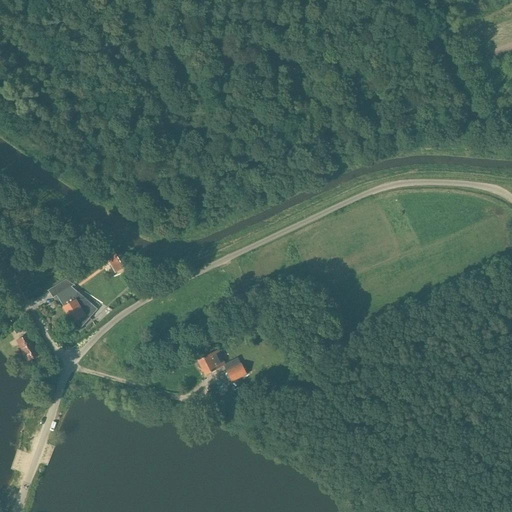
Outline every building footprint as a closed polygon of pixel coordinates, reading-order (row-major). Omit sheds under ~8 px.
[(124,268),(113,249),(105,254),(115,273),(124,268)] [(74,284),(66,279),(49,290),(54,297),(57,295),(71,286),(74,284)] [(77,292),(71,286),(57,295),(64,306),(63,307),(73,323),(75,322),(82,328),(95,313),(90,305),(91,303),(78,291),(77,292)] [(40,355),(28,334),(16,340),(28,361),(40,355)] [(225,364),(218,350),(198,360),(206,375),(224,366),(232,382),(247,375),(239,357),(225,364)]
